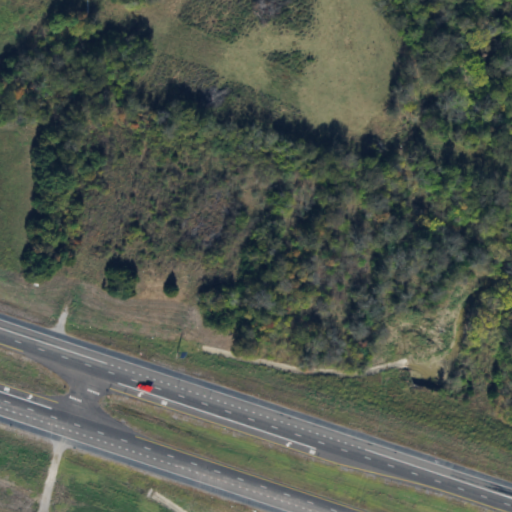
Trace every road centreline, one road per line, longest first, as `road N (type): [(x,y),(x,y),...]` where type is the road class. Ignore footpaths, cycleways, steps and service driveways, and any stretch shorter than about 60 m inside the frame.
road 1 (trunk): [(511,493),(0,330)]
road 2 (trunk): [(0,396),(353,511)]
